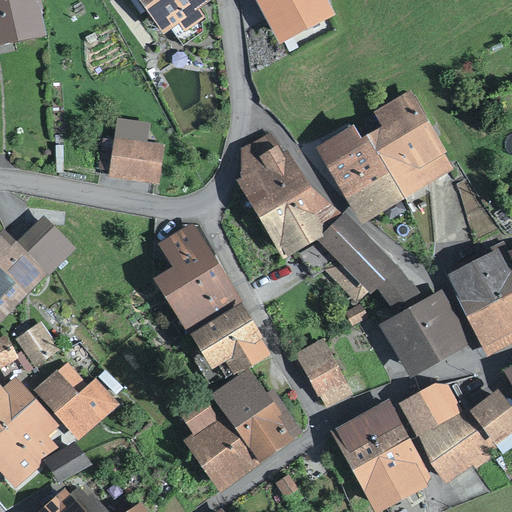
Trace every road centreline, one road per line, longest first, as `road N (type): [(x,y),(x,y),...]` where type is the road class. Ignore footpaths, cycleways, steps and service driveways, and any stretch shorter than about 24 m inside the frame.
road 1 (residential): [(204,210),(324,427)]
road 2 (residential): [(225,0),(240,98),(237,136),(226,180),(204,210)]
road 3 (residential): [(0,180),(204,210)]
road 4 (residential): [(511,355),(378,398),(324,427)]
road 5 (residential): [(324,427),(202,511)]
